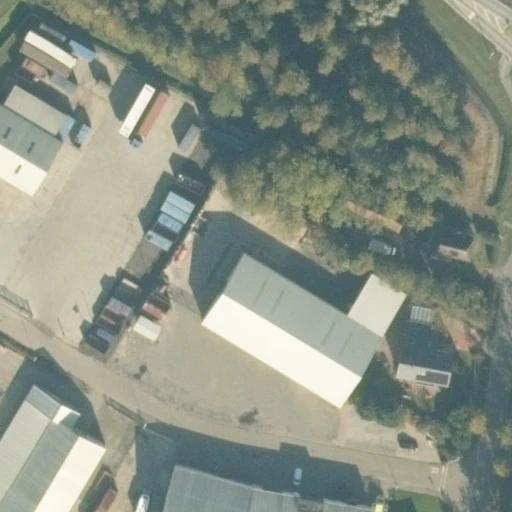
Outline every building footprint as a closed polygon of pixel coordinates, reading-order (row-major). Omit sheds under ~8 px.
[(0,172),(31,191),(62,139),(0,102),(0,172)] [(405,207),(353,184),(344,202),(397,225),(405,207)] [(426,251),(450,256),(451,252),(468,256),(473,234),(456,230),(457,228),(433,222),(426,251)] [(339,401),(381,333),(406,292),(371,271),(346,312),(244,250),(202,319),(339,401)] [(417,304),(421,297),(414,293),(408,304),(412,306),(413,303),(417,304)] [(154,335),(161,323),(142,312),(135,324),(154,335)] [(406,318),(397,370),(418,374),(417,379),(433,381),(434,377),(447,379),(452,348),(428,343),(432,323),(406,318)] [(82,411),(36,384),(0,444),(0,511),(64,511),(105,444),(73,425),(82,411)] [(369,511),(371,505),(252,484),(175,463),(161,511),(369,511)]
